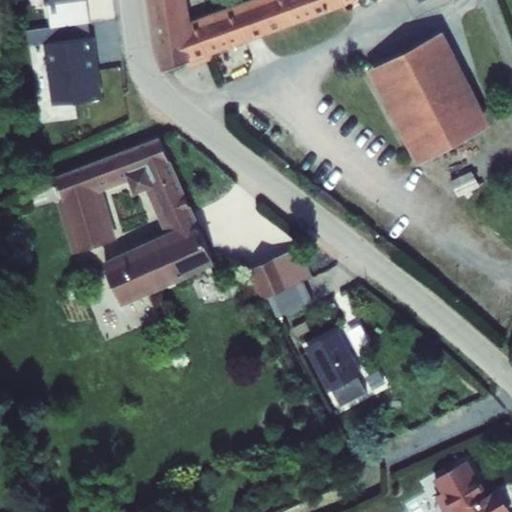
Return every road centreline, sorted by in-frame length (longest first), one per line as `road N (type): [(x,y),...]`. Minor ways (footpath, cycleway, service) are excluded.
road 1 (residential): [(134,0),(143,59),(159,88),(511,380)]
road 2 (unknown): [(185,112),(351,48),(443,0)]
